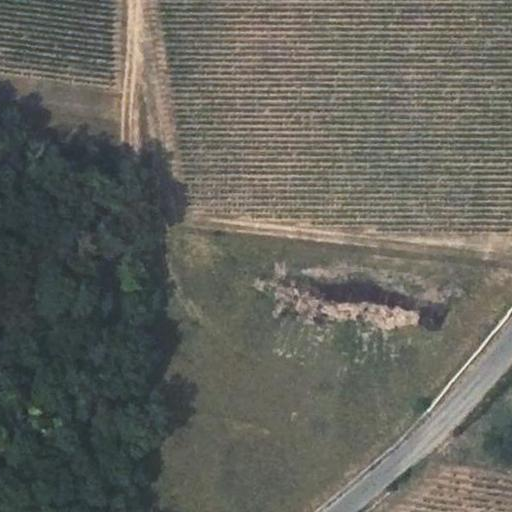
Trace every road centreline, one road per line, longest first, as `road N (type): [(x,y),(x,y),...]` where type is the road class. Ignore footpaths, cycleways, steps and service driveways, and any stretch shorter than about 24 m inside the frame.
road 1 (track): [(135,0),(120,253),(0,434)]
road 2 (tertiary): [(338,511),(431,433),(511,343)]
